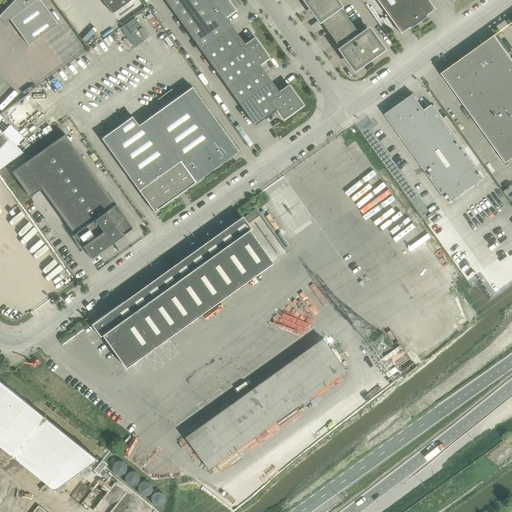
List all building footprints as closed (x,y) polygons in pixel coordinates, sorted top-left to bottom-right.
[(13,0),(0,13),(0,17),(5,22),(9,19),(28,45),(57,24),(40,0),(13,0)] [(102,0),(113,14),(132,0),(102,0)] [(169,0),(166,2),(190,35),(232,6),(227,0),(169,0)] [(305,0),(340,49),(359,35),(334,0),(305,0)] [(376,0),(400,33),(409,27),(410,28),(427,16),(426,15),(435,9),(428,0),(376,0)] [(190,35),(214,68),(246,46),(245,44),(225,17),(235,10),(232,6),(190,35)] [(354,68),(382,49),(368,29),(359,35),(340,49),(354,68)] [(496,34),(441,73),(442,74),(442,73),(505,162),(506,163),(511,158),(511,58),(495,35),(496,35),(496,34)] [(214,68),(237,102),(269,79),(259,65),(269,58),(254,38),(245,44),(246,46),(214,68)] [(237,102),(254,125),(276,110),(283,119),(303,105),(288,85),(279,92),(269,79),(237,102)] [(192,87),(149,118),(138,125),(132,116),(101,138),(153,211),(237,151),(192,87)] [(432,104),(424,110),(413,94),(385,114),(449,203),(484,177),(432,104)] [(0,167),(22,152),(0,130),(0,167)] [(29,197),(41,188),(90,258),(132,228),(65,134),(11,172),(29,197)] [(172,269),(166,272),(197,316),(272,262),(245,225),(260,214),(256,208),(241,219),(237,222),(230,227),(193,253),(172,269)] [(123,301),(91,324),(100,337),(102,335),(125,367),(197,316),(166,272),(124,303),(123,301)] [(346,370),(322,338),(184,437),(208,469),(346,370)] [(102,460),(93,470),(98,474),(106,464),(102,460)]
